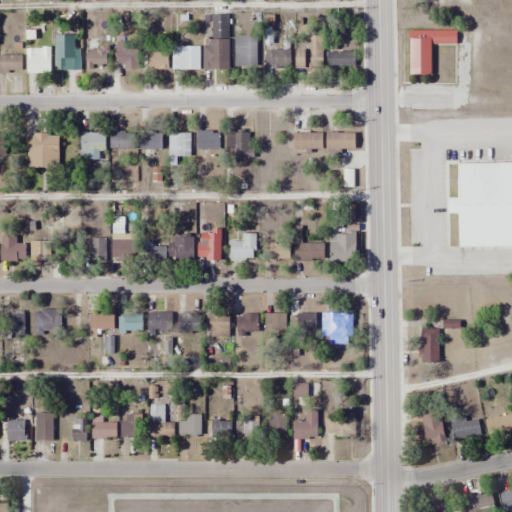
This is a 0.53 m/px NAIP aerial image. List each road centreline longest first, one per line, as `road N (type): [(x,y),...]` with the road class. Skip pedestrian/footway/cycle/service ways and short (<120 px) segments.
road 1 (tertiary): [(384,511),(376,0)]
road 2 (residential): [(384,470),(0,470)]
road 3 (residential): [(383,284),(0,285)]
road 4 (residential): [(379,102),(0,101)]
road 5 (residential): [(511,459),(384,485)]
